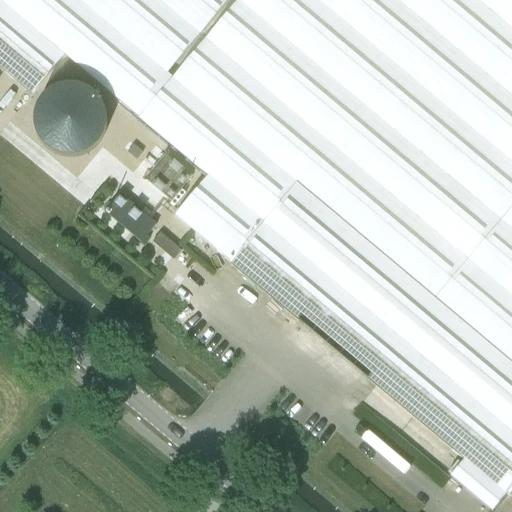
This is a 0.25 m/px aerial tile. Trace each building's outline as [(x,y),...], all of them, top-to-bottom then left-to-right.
[(0,0),(0,2),(64,56),(138,120),(172,79),(167,74),(229,0),(0,0)] [(173,216),(228,263),(290,187),(511,377),(511,486),(505,495),(511,501),(511,0),(238,0),(172,79),(138,120),(205,177),(173,216)] [(0,69),(31,96),(64,56),(0,2),(0,69)] [(165,155),(145,180),(171,202),(191,177),(165,155)] [(511,377),(290,187),(228,263),(227,264),(462,461),(448,478),(488,511),(490,511),(505,495),(511,486),(511,377)] [(104,212),(141,243),(156,224),(119,194),(104,212)] [(152,242),(173,261),(181,251),(159,233),(152,242)]
